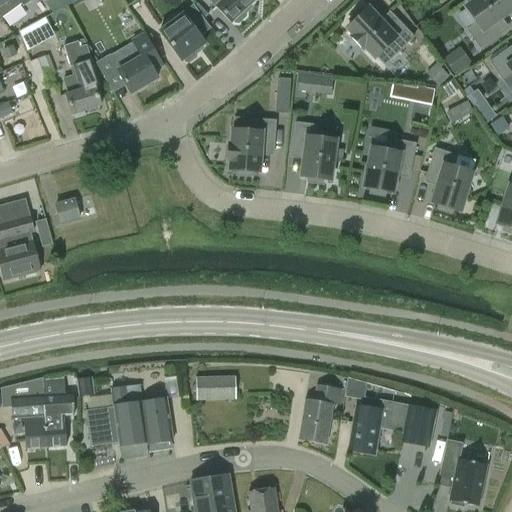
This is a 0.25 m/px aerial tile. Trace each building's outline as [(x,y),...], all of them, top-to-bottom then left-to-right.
[(0,0),(0,18),(19,4),(22,7),(32,0),(31,0),(0,0)] [(48,0),(45,3),(53,14),(68,5),(64,0),(48,0)] [(242,12),(253,2),(251,0),(207,0),(230,23),(232,21),(234,23),(237,24),(244,17),(244,14),(242,12)] [(511,0),(476,0),(465,8),(476,23),(466,30),(480,49),(501,34),(494,23),(511,10),(511,4),(511,2),(511,0)] [(194,58),(194,55),(193,53),(204,45),(197,36),(209,28),(193,6),(158,31),(180,62),(182,60),(184,62),(187,63),(194,58)] [(352,24),(347,29),(353,36),(351,38),(362,49),(364,47),(374,58),(375,57),(384,66),(413,38),(395,19),(385,28),(367,9),(362,14),(359,10),(348,20),(352,24)] [(34,25),(19,34),(27,55),(44,46),(34,25)] [(133,41),(142,56),(118,70),(116,71),(130,94),(156,79),(151,72),(161,66),(143,36),(133,41)] [(93,86),(97,85),(99,84),(90,56),(83,58),(78,41),(64,46),(70,67),(74,66),(80,90),(64,94),(71,115),(99,107),(93,86)] [(1,50),(5,60),(16,55),(12,45),(1,50)] [(511,75),(511,49),(511,47),(489,63),(503,82),(511,75)] [(453,54),(443,61),(454,77),(464,70),(453,54)] [(29,61),(41,91),(56,86),(44,56),(29,61)] [(104,78),(116,71),(118,70),(110,56),(96,64),(104,78)] [(425,74),(438,87),(448,77),(436,64),(425,74)] [(313,94),(315,77),(298,75),(296,92),(313,94)] [(277,81),(276,116),(289,116),(290,82),(277,81)] [(462,91),(467,98),(473,94),(474,93),(469,86),(462,91)] [(432,105),(435,91),(418,87),(415,101),(432,105)] [(474,108),(484,101),(477,91),(474,93),(473,94),(467,98),(474,108)] [(0,118),(12,114),(7,102),(0,105),(0,118)] [(466,103),(454,110),(460,121),(472,114),(466,103)] [(232,130),(231,145),(228,145),(227,161),(230,161),(229,171),(237,171),(236,176),(251,177),(251,172),(258,173),(260,147),(273,148),(275,121),(252,120),(251,132),(232,130)] [(508,131),(500,120),(490,127),(497,138),(508,131)] [(322,180),(329,181),(335,141),(334,141),(335,129),(295,123),(291,149),(304,151),(301,177),(308,178),(307,183),(322,185),(322,180)] [(415,144),(392,140),(390,152),(371,148),(363,188),(371,189),(370,194),(384,197),(385,192),(392,193),(397,168),(410,170),(415,144)] [(434,149),(426,174),(439,178),(431,203),(438,205),(437,210),(451,214),(452,210),(459,212),(472,173),(453,168),(457,156),(434,149)] [(497,224),(503,226),(502,231),(511,234),(511,186),(509,186),(497,224)] [(53,204),(59,225),(80,220),(74,198),(53,204)] [(0,272),(2,281),(38,271),(28,233),(32,232),(23,200),(0,206),(0,272)] [(45,220),(34,223),(41,247),(52,244),(45,220)] [(167,377),(170,396),(181,394),(178,375),(167,377)] [(195,376),(196,400),(236,399),(235,376),(195,376)] [(94,395),(92,377),(76,378),(78,397),(94,395)] [(46,447),(44,395),(43,378),(0,389),(0,405),(0,409),(11,409),(12,419),(24,418),(26,448),(46,447)] [(146,443),(147,445),(172,442),(166,400),(142,403),(140,386),(111,389),(118,446),(146,443)] [(337,406),(340,390),(317,386),(314,401),(305,400),(298,439),(325,444),(332,405),(337,406)] [(44,395),(46,447),(65,446),(63,416),(73,416),(72,393),(44,395)] [(379,428),(401,432),(403,432),(401,442),(445,450),(449,451),(450,442),(455,418),(435,414),(436,411),(406,405),(382,401),(380,411),(355,406),(347,450),(374,455),(379,428)] [(0,430),(0,447),(0,449),(9,445),(0,430)] [(450,442),(449,451),(445,450),(439,481),(452,484),(449,501),(451,501),(450,505),(463,508),(464,504),(478,507),(486,465),(458,459),(461,444),(450,442)] [(193,511),(232,511),(227,476),(189,483),(189,484),(193,511)] [(246,511),(245,511),(276,511),(273,489),(247,493),(250,510),(246,511)]
